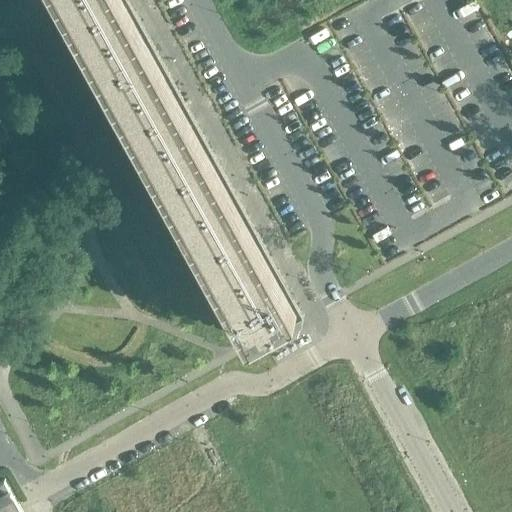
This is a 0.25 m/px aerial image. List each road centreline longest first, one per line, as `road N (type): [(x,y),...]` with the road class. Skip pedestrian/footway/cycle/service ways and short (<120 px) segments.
road 1 (residential): [(199,0),(319,220),(321,275),(354,335)]
road 2 (residential): [(354,335),(268,384),(223,386),(33,494)]
road 3 (residential): [(354,335),(452,511)]
road 4 (residential): [(511,249),(354,335)]
